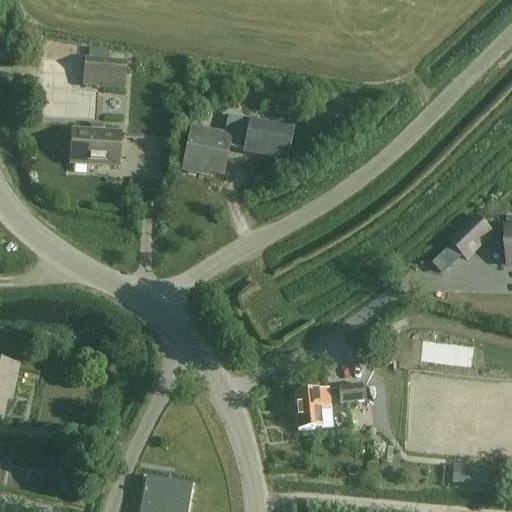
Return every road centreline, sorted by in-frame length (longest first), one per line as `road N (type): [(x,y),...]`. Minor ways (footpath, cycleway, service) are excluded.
road 1 (unclassified): [(153,303),(367,176),(511,36)]
road 2 (tertiary): [(263,511),(230,396),(153,303)]
road 3 (tertiary): [(153,303),(65,260),(0,200)]
